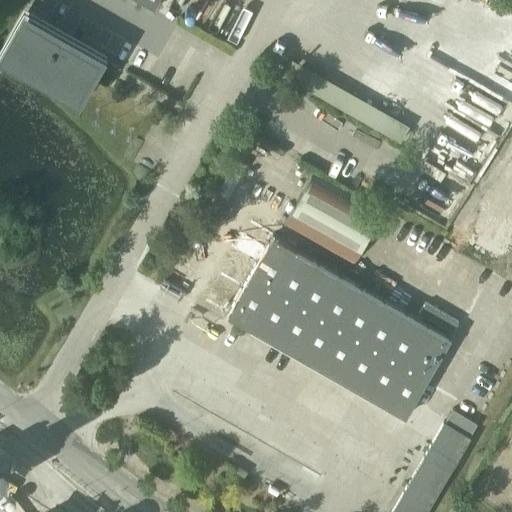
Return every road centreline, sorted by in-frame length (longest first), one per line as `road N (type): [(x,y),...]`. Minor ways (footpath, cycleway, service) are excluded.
road 1 (tertiary): [(168,511),(4,401)]
road 2 (tertiary): [(4,401),(34,438),(134,511)]
